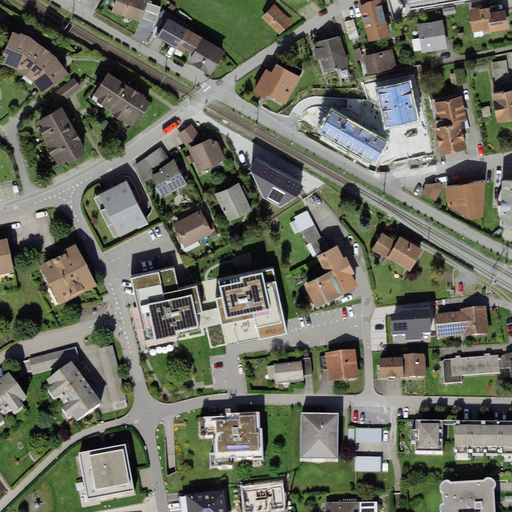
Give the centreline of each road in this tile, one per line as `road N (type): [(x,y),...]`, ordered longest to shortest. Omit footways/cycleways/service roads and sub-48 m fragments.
road 1 (residential): [(511,404),(237,399),(145,414)]
road 2 (residential): [(219,91),(56,0)]
road 3 (residential): [(380,183),(219,91)]
road 4 (residential): [(219,91),(65,193)]
road 5 (residential): [(145,414),(71,440),(0,507)]
road 6 (residential): [(350,0),(219,91)]
road 7 (residential): [(511,255),(380,183)]
road 8 (residential): [(121,320),(65,193)]
road 9 (residential): [(380,183),(511,159)]
road 10 (residential): [(0,363),(36,342),(121,320)]
